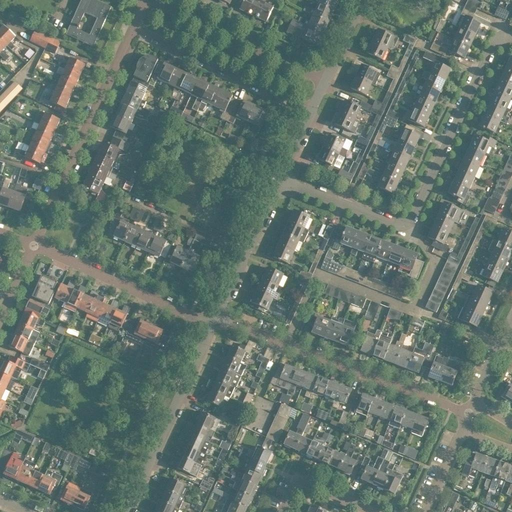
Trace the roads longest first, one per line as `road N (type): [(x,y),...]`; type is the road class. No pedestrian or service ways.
road 1 (residential): [(279,181),(408,223),(492,48),(511,35)]
road 2 (residential): [(468,414),(213,319)]
road 3 (residential): [(31,246),(129,27)]
road 4 (residential): [(124,511),(213,319)]
road 5 (residential): [(311,113),(129,27)]
road 6 (residential): [(325,84),(143,0)]
road 7 (residential): [(213,319),(31,246)]
road 8 (residential): [(213,319),(279,181)]
